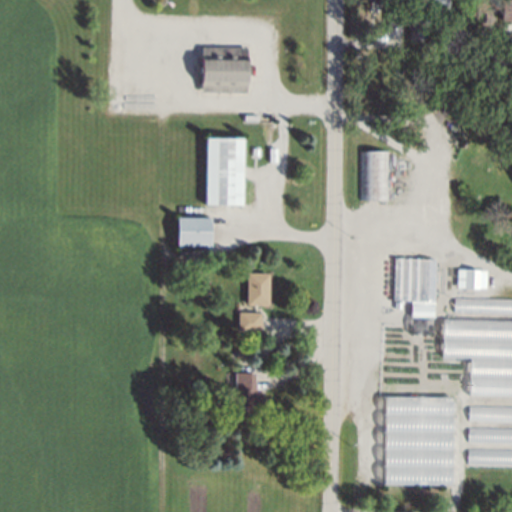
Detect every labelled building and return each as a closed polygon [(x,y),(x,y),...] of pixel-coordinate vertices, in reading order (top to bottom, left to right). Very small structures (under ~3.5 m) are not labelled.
[(389,29),(371,29),(371,0),(383,0),(383,12),(389,12),(389,29)] [(435,0),(435,8),(426,8),(426,0),(435,0)] [(511,0),(500,0),(500,20),(511,20),(511,0)] [(428,42),(410,41),(411,21),(429,22),(428,42)] [(199,49),(196,92),(245,93),(246,49),(199,49)] [(203,138),(202,205),(240,207),(242,139),(203,138)] [(358,152),(387,153),(387,202),(358,201),(358,152)] [(173,218),(209,219),(208,248),(171,248),(173,218)] [(433,260),(392,259),(390,301),(408,301),(407,317),(432,318),(432,313),(511,315),(511,299),(432,297),(433,260)] [(182,275),(183,261),(190,261),(190,275),(182,275)] [(462,271),(485,272),(484,291),(462,291),(462,271)] [(246,307),(247,274),(269,275),(268,307),(246,307)] [(260,333),(237,333),(238,314),(260,314),(260,333)] [(440,319),(511,320),(511,396),(466,396),(467,358),(440,357),(440,319)] [(194,372),(193,352),(201,352),(201,372),(194,372)] [(255,375),(255,391),(256,391),(255,421),(232,420),(233,390),(234,390),(235,374),(255,375)] [(382,398),(450,398),(448,486),(379,485),(382,398)] [(467,407),(511,407),(511,422),(466,422),(467,407)] [(466,429),(511,429),(511,444),(465,444),(466,429)] [(466,451),(511,451),(511,466),(465,466),(466,451)]
